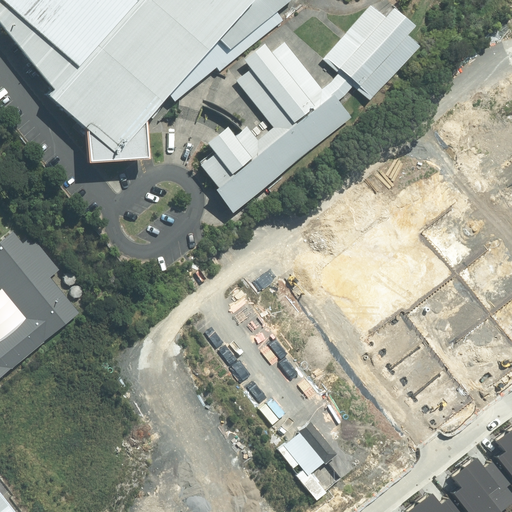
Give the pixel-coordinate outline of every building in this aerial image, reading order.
[(88,159),(149,155),(146,116),(169,91),(175,100),(215,66),(219,72),(283,20),(275,10),(287,0),(0,0),(0,26),(6,34),(26,58),(44,80),(58,97),(53,102),(84,127),(88,159)] [(214,187),(233,211),(353,117),(339,99),(346,93),(352,86),(369,101),(419,43),(406,32),(413,24),(394,7),(386,16),(369,1),(320,58),(337,73),(331,81),(327,83),(321,88),(286,43),(237,81),(274,127),(258,140),(246,125),(235,133),(227,124),(207,140),(214,150),(200,162),(218,185),(214,187)] [(11,232),(0,241),(0,284),(4,289),(0,292),(0,375),(78,310),(50,276),(59,268),(31,235),(21,244),(11,232)] [(71,272),(61,278),(75,300),(85,294),(71,272)] [(287,419),(271,431),(281,444),(296,431),(287,419)] [(511,438),(507,433),(496,442),(503,452),(497,457),(511,476),(511,438)] [(463,469),(495,511),(504,511),(511,506),(511,493),(509,490),(511,486),(493,463),(486,469),(477,458),(463,469)] [(308,469),(298,477),(316,500),(326,492),(308,469)] [(495,511),(463,469),(451,479),(459,489),(452,494),(466,511),(495,511)] [(416,503),(423,511),(459,511),(447,496),(440,502),(431,491),(416,503)] [(0,511),(10,511),(0,500),(0,511)] [(423,511),(416,503),(404,511),(423,511)]
